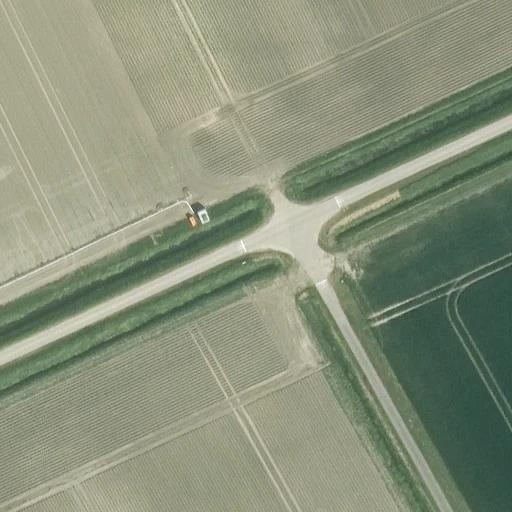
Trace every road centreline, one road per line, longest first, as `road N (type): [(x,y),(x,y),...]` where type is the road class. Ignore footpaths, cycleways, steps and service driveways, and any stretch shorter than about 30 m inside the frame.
road 1 (unclassified): [(446,511),(287,221)]
road 2 (unclassified): [(0,360),(287,221)]
road 3 (unclassified): [(287,221),(511,119)]
